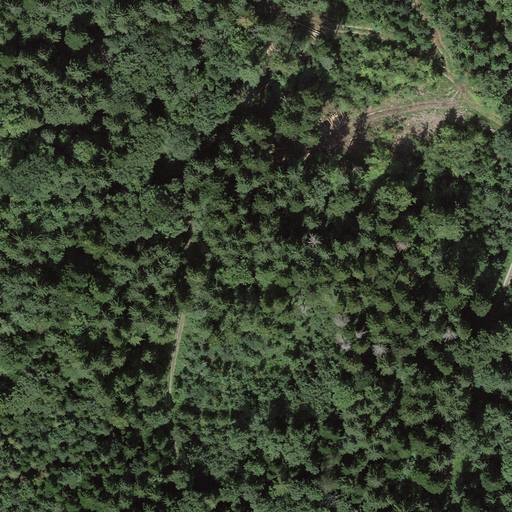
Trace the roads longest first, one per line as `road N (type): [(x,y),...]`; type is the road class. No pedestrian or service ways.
road 1 (track): [(177,178),(173,448),(198,511)]
road 2 (track): [(511,274),(446,511)]
road 3 (track): [(0,210),(56,130),(45,112),(0,101)]
